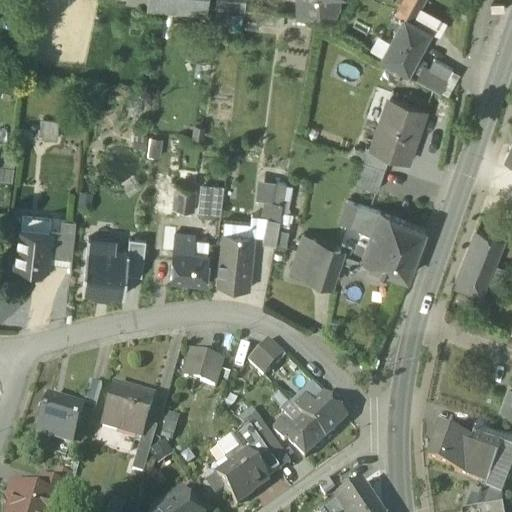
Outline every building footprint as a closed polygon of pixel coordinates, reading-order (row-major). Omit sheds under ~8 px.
[(207,0),(147,0),(147,4),(147,6),(207,11),(207,0)] [(299,0),(298,19),(330,22),(337,8),(336,0),(299,0)] [(403,0),(396,15),(404,19),(405,18),(412,22),(423,0),(403,0)] [(412,22),(405,18),(404,19),(382,60),(408,74),(413,65),(431,32),(412,22)] [(428,72),(425,70),(424,71),(419,81),(440,93),(453,71),(434,61),(428,72)] [(424,71),(413,65),(408,74),(419,81),(424,71)] [(426,111),(390,99),(381,124),(379,123),(370,149),(370,150),(389,156),(408,163),(426,111)] [(58,125),(45,124),(43,139),(57,140),(58,125)] [(162,151),(158,136),(148,139),(151,153),(162,151)] [(167,146),(167,158),(155,157),(154,172),(177,173),(178,146),(167,146)] [(389,156),(370,150),(370,149),(366,147),(361,161),(384,169),(389,156)] [(16,155),(0,153),(0,166),(14,168),(16,155)] [(384,169),(361,161),(353,183),(376,191),(384,169)] [(0,180),(13,182),(14,168),(0,166),(0,180)] [(197,173),(178,171),(176,187),(195,189),(197,173)] [(286,185),(267,182),(266,192),(268,192),(264,218),(267,218),(279,220),(286,185)] [(220,214),(222,184),(198,183),(196,213),(220,214)] [(195,189),(176,187),(173,210),(192,212),(195,189)] [(346,201),(338,223),(351,229),(359,206),(346,201)] [(379,213),(359,206),(351,229),(370,236),(379,213)] [(425,230),(379,213),(370,236),(366,248),(362,258),(361,262),(407,279),(425,230)] [(50,220),(23,217),(21,230),(49,233),(50,220)] [(279,220),(267,218),(262,242),(275,244),(278,230),(279,220)] [(76,224),(61,222),(60,234),(61,234),(74,236),(76,224)] [(251,224),(224,222),(223,234),(250,236),(251,224)] [(176,227),(163,226),(161,251),(174,252),(175,233),(176,227)] [(21,230),(18,230),(14,266),(46,270),(47,256),(58,258),(61,234),(60,234),(49,233),(21,230)] [(289,231),(278,230),(275,244),(286,246),(289,231)] [(502,241),(476,231),(454,286),(480,296),(502,241)] [(194,235),(175,233),(174,252),(192,254),(193,240),(194,235)] [(74,236),(61,234),(58,258),(72,259),(74,236)] [(250,236),(223,234),(218,286),(249,289),(253,236),(250,236)] [(301,235),(290,269),(301,273),(313,239),(301,235)] [(84,293),(123,297),(125,273),(128,240),(89,236),(84,293)] [(341,248),(313,239),(301,273),(329,283),(337,259),(341,248)] [(128,240),(125,273),(142,274),(145,241),(128,240)] [(209,241),(193,240),(192,254),(208,255),(209,241)] [(357,244),(354,254),(358,255),(358,256),(362,258),(366,248),(357,244)] [(354,254),(341,248),(337,259),(354,266),(358,256),(358,255),(354,254)] [(192,254),(174,252),(171,280),(206,283),(208,255),(192,254)] [(283,357),(267,342),(258,352),(274,367),(283,357)] [(258,352),(247,363),(263,378),(274,367),(258,352)] [(221,362),(190,354),(184,379),(215,387),(221,362)] [(101,388),(90,385),(83,407),(95,410),(101,388)] [(153,399),(114,388),(102,428),(141,439),(145,426),(153,399)] [(511,393),(508,392),(501,411),(511,414),(511,393)] [(325,398),(311,411),(302,402),(294,409),(301,417),(324,441),(345,421),(325,398)] [(83,412),(49,401),(38,437),(72,448),(83,412)] [(324,441),(301,417),(292,426),(295,430),(286,440),(305,459),(324,441)] [(276,427),(272,431),(283,443),(286,440),(295,430),(292,426),(285,418),(276,427)] [(261,422),(251,430),(280,471),(281,472),(291,464),(261,422)] [(508,432),(478,422),(473,434),(502,444),(502,445),(509,448),(511,440),(511,434),(507,433),(508,432)] [(141,439),(131,471),(143,474),(156,429),(145,426),(141,439)] [(99,428),(94,441),(128,452),(132,439),(99,428)] [(473,434),(471,440),(440,428),(426,464),(485,486),(486,486),(502,445),(502,444),(473,434)] [(280,471),(251,430),(235,442),(242,452),(227,463),(231,468),(248,455),(266,481),(280,471)] [(502,445),(486,486),(485,486),(484,489),(500,496),(511,464),(511,449),(509,448),(502,445)] [(231,468),(217,478),(237,506),(253,495),(251,492),(266,481),(248,455),(231,468)] [(71,490),(41,479),(37,494),(56,500),(55,502),(66,505),(71,490)] [(377,511),(361,485),(338,501),(344,511),(377,511)] [(37,494),(17,489),(12,491),(9,503),(11,508),(10,511),(52,511),(55,502),(56,500),(37,494)] [(500,496),(484,489),(475,511),(476,511),(483,511),(502,508),(500,496)] [(193,511),(185,500),(166,511),(193,511)] [(344,511),(338,501),(321,511),(344,511)]
